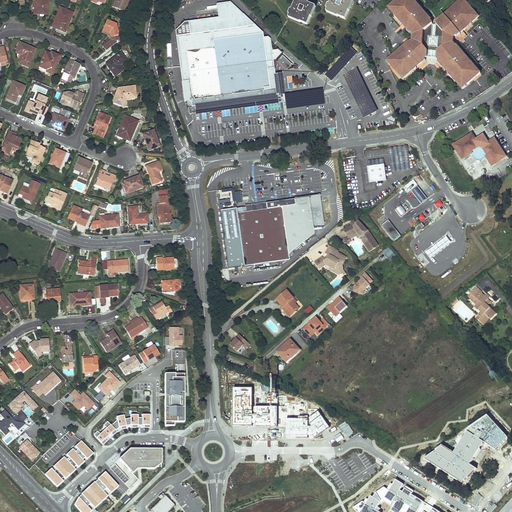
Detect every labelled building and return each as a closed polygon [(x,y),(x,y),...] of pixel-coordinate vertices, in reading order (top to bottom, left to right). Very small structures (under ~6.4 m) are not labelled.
[(33,0),(32,13),(37,14),(38,12),(47,13),(47,0),(33,0)] [(115,0),(113,6),(124,11),(128,0),(131,0),(132,0),(131,0),(115,0)] [(315,7),(299,0),(296,0),(289,17),(307,25),(315,7)] [(350,0),(331,0),(327,11),(345,19),(353,1),(350,0)] [(413,0),(397,0),(389,8),(412,35),(412,40),(388,60),(403,78),(433,52),(464,89),(482,73),(457,42),(457,38),(480,18),(464,0),(462,0),(434,24),(413,0)] [(190,108),(191,114),(209,111),(209,105),(223,103),(223,107),(227,108),(233,108),(240,107),(246,106),(252,104),(255,103),(255,99),(264,97),(272,103),(281,101),(279,86),(280,85),(279,82),(280,82),(279,77),(275,78),(273,63),(275,63),(282,54),(278,50),(271,51),(270,40),(267,38),(263,37),(262,34),(230,3),(216,5),(218,18),(184,23),(175,31),(185,102),(187,102),(187,108),(190,108)] [(73,13),(60,8),(52,27),(57,29),(59,30),(60,27),(66,30),(73,13)] [(111,39),(102,46),(105,48),(106,50),(116,43),(116,41),(120,40),(116,24),(106,20),(102,30),(109,33),(110,36),(111,39)] [(25,45),(20,43),(17,51),(22,54),(19,62),(28,67),(36,49),(25,45)] [(51,54),(45,52),(39,67),(47,70),(47,72),(52,74),(60,56),(55,54),(51,53),(51,54)] [(121,53),(106,64),(111,71),(115,76),(122,70),(119,65),(126,60),(121,53)] [(74,62),(69,60),(61,81),(65,83),(66,80),(71,82),(72,78),(73,76),(75,76),(80,65),(74,62)] [(13,82),(6,98),(11,101),(15,102),(18,94),(21,96),(24,87),(13,82)] [(114,96),(112,102),(122,106),(125,99),(136,98),(135,86),(118,88),(114,96)] [(63,93),(59,102),(69,106),(70,104),(78,107),(80,104),(83,96),(80,95),(80,93),(77,92),(75,95),(69,92),(67,95),(63,93)] [(96,126),(93,133),(102,137),(110,117),(100,113),(96,122),(98,122),(96,126)] [(54,114),(50,124),(60,128),(64,129),(68,120),(54,114)] [(120,128),(117,136),(127,140),(130,141),(137,121),(124,116),(119,128),(120,128)] [(153,130),(143,134),(147,146),(149,149),(159,146),(153,130)] [(5,140),(0,150),(8,154),(14,156),(17,149),(21,140),(15,137),(16,134),(15,133),(12,132),(8,142),(5,140)] [(471,132),(452,144),(461,158),(469,153),(468,151),(478,144),(485,155),(483,156),(489,166),(504,156),(493,138),(487,141),(485,137),(479,136),(475,139),(471,132)] [(37,143),(32,141),(26,155),(34,158),(32,162),(38,165),(45,149),(39,146),(39,145),(37,143)] [(468,151),(469,153),(473,158),(477,159),(483,156),(485,155),(478,144),(468,151)] [(405,148),(387,150),(390,172),(409,170),(405,148)] [(56,150),(50,164),(59,168),(65,154),(61,152),(56,150)] [(86,161),(79,158),(74,169),(84,174),(87,175),(87,174),(91,163),(86,161)] [(158,162),(147,166),(153,183),(161,181),(158,173),(157,172),(161,171),(158,162)] [(385,166),(368,168),(370,184),(388,182),(385,166)] [(101,170),(96,184),(110,190),(115,176),(111,174),(109,177),(105,175),(106,172),(101,170)] [(13,181),(0,176),(0,185),(2,187),(0,190),(4,192),(8,193),(13,181)] [(124,187),(126,193),(143,187),(139,176),(133,178),(124,181),(125,184),(126,187),(124,187)] [(32,181),(28,189),(22,186),(19,195),(25,198),(24,200),(32,203),(40,185),(32,181)] [(413,191),(421,203),(427,198),(419,187),(413,191)] [(53,194),(49,192),(45,202),(52,205),(53,204),(56,205),(55,209),(60,211),(67,195),(60,192),(59,192),(58,196),(53,194)] [(230,240),(235,239),(239,266),(289,259),(288,253),(314,233),(309,196),(266,202),(266,203),(226,209),(230,240)] [(438,209),(444,204),(439,198),(433,203),(438,209)] [(168,204),(167,200),(159,200),(159,204),(157,204),(157,214),(160,214),(160,217),(160,224),(165,223),(170,223),(169,213),(168,213),(166,213),(165,204),(168,204)] [(137,207),(128,207),(129,222),(137,221),(137,224),(148,223),(147,214),(138,215),(137,207)] [(77,223),(85,226),(89,217),(82,214),(82,213),(72,209),(68,217),(77,221),(77,223)] [(422,213),(417,216),(421,221),(426,218),(422,213)] [(118,215),(100,216),(101,228),(108,227),(119,226),(118,215)] [(362,241),(369,252),(379,245),(368,229),(359,220),(356,222),(356,223),(353,226),(353,225),(344,229),(348,237),(357,232),(361,236),(362,237),(362,236),(364,239),(362,241)] [(350,239),(356,236),(358,239),(361,236),(357,232),(348,237),(345,239),(344,242),(349,244),(350,242),(352,242),(350,239)] [(451,243),(446,237),(425,253),(430,259),(451,243)] [(330,266),(339,270),(343,269),(342,265),(347,257),(338,252),(338,251),(330,246),(326,253),(327,254),(329,255),(328,258),(324,261),(323,259),(322,257),(315,262),(319,269),(326,264),(326,265),(330,266)] [(394,253),(389,247),(383,252),(388,258),(394,253)] [(56,250),(48,267),(59,271),(66,254),(62,252),(56,250)] [(83,262),(79,261),(77,273),(83,274),(84,272),(89,273),(89,275),(95,275),(96,259),(91,258),(91,263),(83,262)] [(162,258),(157,259),(157,267),(157,270),(174,269),(174,268),(174,259),(174,258),(166,259),(166,260),(162,261),(162,258)] [(117,263),(107,263),(108,273),(128,271),(127,261),(121,261),(117,262),(117,263)] [(369,284),(372,281),(365,273),(361,277),(363,278),(355,285),(353,291),(362,294),(364,290),(369,285),(369,284)] [(178,280),(163,281),(163,287),(163,292),(179,291),(178,280)] [(34,299),(33,285),(20,286),(21,296),(22,296),(22,300),(30,299),(34,299)] [(118,285),(99,286),(100,298),(108,298),(108,297),(108,294),(118,294),(118,285)] [(477,288),(471,293),(476,299),(479,301),(476,305),(474,307),(478,310),(482,314),(480,316),(478,315),(476,318),(482,324),(488,318),(491,320),(496,314),(487,306),(489,304),(486,301),(488,300),(481,294),(482,293),(477,288)] [(45,289),(46,303),(57,302),(61,302),(60,289),(46,290),(46,289),(45,289)] [(287,290),(276,299),(283,307),(284,306),(292,314),(299,308),(295,303),(291,300),(293,298),(287,290)] [(90,293),(71,295),(71,306),(84,306),(91,305),(90,293)] [(13,308),(2,294),(0,295),(0,307),(1,307),(2,309),(6,314),(10,311),(13,308)] [(340,297),(327,308),(336,317),(341,313),(340,313),(348,307),(343,301),(340,297)] [(155,307),(150,310),(156,319),(167,312),(167,311),(170,309),(169,306),(165,308),(162,302),(155,307)] [(307,314),(314,309),(310,304),(304,310),(307,314)] [(283,307),(282,308),(290,316),(292,314),(284,306),(283,307)] [(131,324),(125,328),(131,338),(137,334),(144,329),(147,327),(141,317),(138,319),(131,324)] [(317,335),(328,325),(322,319),(318,322),(315,319),(303,330),(310,337),(315,333),(317,335)] [(185,341),(185,327),(168,327),(168,337),(166,337),(166,348),(182,348),(182,341),(185,341)] [(107,339),(101,343),(107,352),(114,346),(115,347),(121,343),(113,331),(110,334),(107,335),(110,339),(108,341),(107,339)] [(250,344),(239,334),(229,344),(240,354),(250,344)] [(291,339),(277,351),(286,361),(290,357),(291,358),(300,350),(291,339)] [(35,341),(29,345),(38,356),(42,353),(41,352),(49,352),(49,340),(40,341),(40,342),(37,344),(35,341)] [(68,362),(73,361),(71,344),(67,344),(68,350),(66,351),(65,348),(61,348),(61,353),(60,354),(60,358),(62,359),(62,362),(64,362),(68,362)] [(155,344),(139,353),(144,362),(160,353),(155,344)] [(16,360),(10,365),(14,371),(19,368),(22,372),(30,366),(19,351),(16,353),(13,355),(16,360)] [(140,364),(135,355),(119,365),(125,374),(140,364)] [(87,357),(83,358),(84,373),(96,372),(96,370),(98,370),(97,358),(89,358),(89,359),(87,359),(87,357)] [(0,379),(3,384),(8,380),(0,369),(0,379)] [(120,381),(115,377),(112,374),(110,371),(106,375),(109,377),(99,387),(102,390),(95,398),(99,402),(120,381)] [(60,380),(52,372),(32,391),(39,399),(60,380)] [(184,374),(164,374),(164,390),(164,422),(184,422),(184,374)] [(252,387),(233,387),(232,425),(276,425),(276,406),(252,406),(252,387)] [(80,395),(74,389),(70,394),(76,399),(71,403),(84,415),(91,408),(94,412),(98,408),(83,393),(80,395)] [(40,407),(24,391),(8,406),(15,413),(25,404),(34,413),(40,407)] [(13,417),(6,409),(0,414),(6,420),(0,425),(0,424),(0,429),(5,436),(12,430),(9,426),(12,423),(18,430),(25,424),(23,421),(28,417),(22,410),(13,417)] [(308,417),(285,417),(285,438),(314,439),(330,427),(318,410),(308,417)] [(150,425),(150,415),(141,415),(141,417),(138,417),(138,416),(129,416),(129,419),(125,420),(123,416),(116,417),(116,421),(111,425),(110,424),(96,437),(101,443),(113,431),(118,428),(125,427),(130,426),(138,425),(142,425),(150,425)] [(40,452),(27,438),(18,446),(31,460),(40,452)] [(91,452),(81,441),(75,447),(85,458),(91,452)] [(82,460),(73,449),(66,455),(76,466),(82,460)] [(162,463),(162,449),(128,449),(79,495),(73,506),(78,511),(90,511),(87,508),(89,505),(95,511),(105,511),(120,499),(124,504),(130,499),(125,494),(142,479),(142,470),(153,471),(162,463)] [(74,468),(64,457),(54,466),(64,477),(74,468)] [(61,479),(51,469),(45,475),(55,485),(61,479)] [(165,495),(164,497),(161,494),(159,496),(161,499),(151,510),(153,511),(167,511),(175,505),(170,500),(165,495)]
